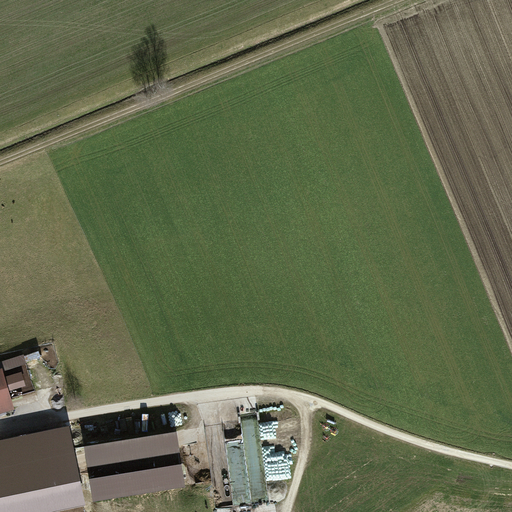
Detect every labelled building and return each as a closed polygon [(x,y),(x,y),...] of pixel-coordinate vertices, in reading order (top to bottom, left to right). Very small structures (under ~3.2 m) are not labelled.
[(0,370),(0,413),(23,407),(12,368),(0,370)] [(264,433),(297,433),(297,418),(275,417),(275,421),(264,421),(264,433)] [(208,425),(218,507),(269,500),(267,487),(254,489),(249,452),(247,453),(242,421),(208,425)] [(175,428),(82,442),(85,463),(178,450),(175,428)] [(179,460),(87,475),(91,499),(183,484),(179,460)] [(0,477),(0,482),(0,490),(26,491),(26,476),(33,476),(33,466),(20,466),(20,478),(0,477)]
